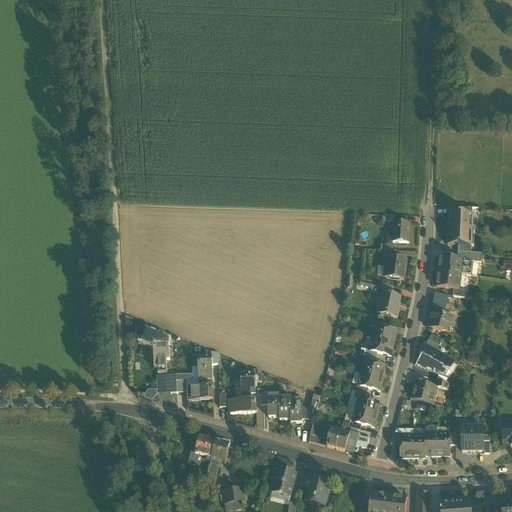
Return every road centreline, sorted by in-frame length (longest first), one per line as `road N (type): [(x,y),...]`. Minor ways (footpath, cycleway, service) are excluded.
road 1 (unclassified): [(104,0),(123,409)]
road 2 (residential): [(376,476),(431,213)]
road 3 (tertiary): [(146,413),(376,476)]
road 4 (track): [(431,213),(437,0)]
road 5 (tertiary): [(376,476),(511,477)]
road 6 (tertiary): [(123,409),(0,404)]
